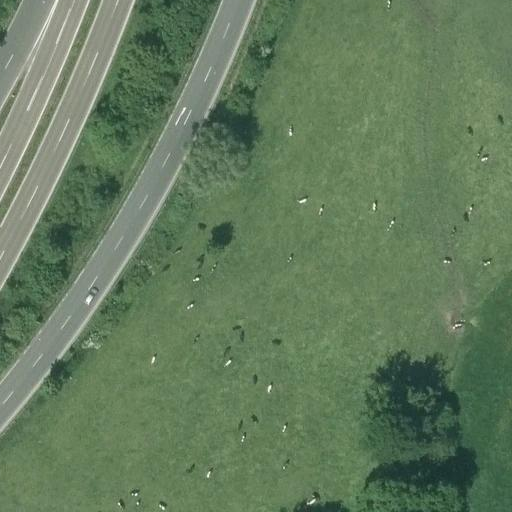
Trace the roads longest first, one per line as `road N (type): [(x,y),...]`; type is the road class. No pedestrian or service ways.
road 1 (trunk): [(0,410),(120,242),(237,0)]
road 2 (primary): [(0,266),(118,0)]
road 3 (primary): [(72,0),(0,167)]
